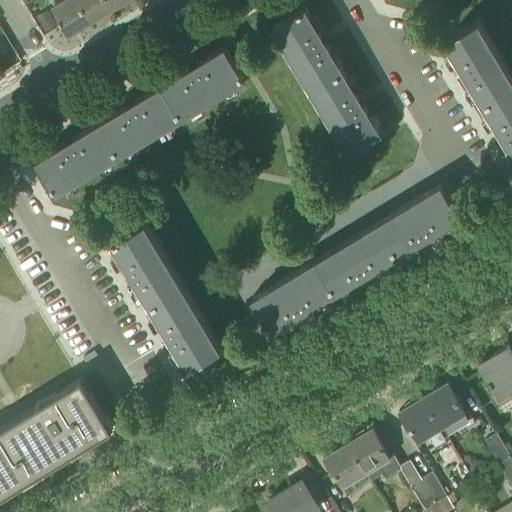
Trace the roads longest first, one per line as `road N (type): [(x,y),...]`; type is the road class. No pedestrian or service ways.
road 1 (secondary): [(98,511),(511,263)]
road 2 (residential): [(129,369),(0,153)]
road 3 (residential): [(459,157),(361,0)]
road 4 (residential): [(50,87),(199,0)]
